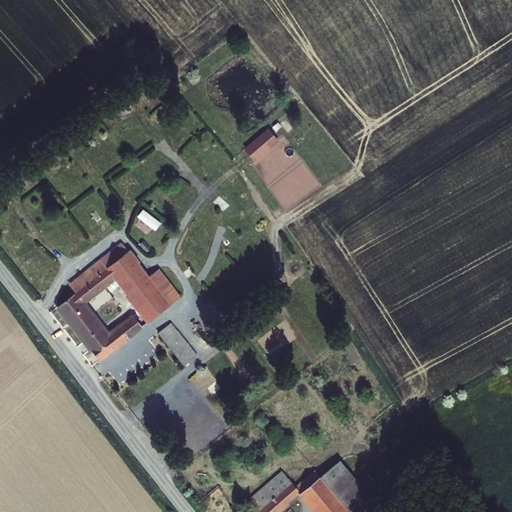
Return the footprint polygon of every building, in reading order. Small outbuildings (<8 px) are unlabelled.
[(138,83),(127,90),(132,98),(143,90),(138,83)] [(168,136),(176,129),(159,110),(151,117),(168,136)] [(193,165),(200,161),(192,148),(185,153),(193,165)] [(229,194),(243,213),(251,207),(237,188),(229,194)] [(152,233),(160,217),(141,208),(133,224),(152,233)] [(70,288),(77,295),(128,254),(122,246),(70,288)] [(77,295),(57,310),(102,362),(143,329),(132,315),(108,335),(85,307),(117,282),(150,323),(171,306),(166,300),(174,293),(158,273),(150,280),(128,254),(77,295)] [(166,300),(171,306),(179,299),(174,293),(166,300)] [(186,366),(195,358),(169,326),(159,333),(186,366)] [(278,327),(257,342),(262,349),(283,334),(278,327)] [(355,511),(361,511),(372,502),(339,464),(324,477),(355,511)] [(256,511),(291,486),(281,475),(243,506),(248,511),(256,511)] [(301,496),(314,511),(355,511),(324,477),(301,496)] [(281,511),(301,496),(296,492),(291,486),(256,511),(281,511)]
